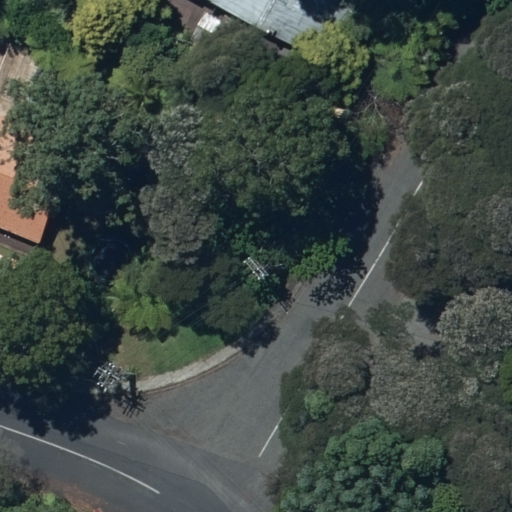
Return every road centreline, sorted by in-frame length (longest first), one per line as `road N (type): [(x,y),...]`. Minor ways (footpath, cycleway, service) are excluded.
road 1 (residential): [(507,0),(165,491)]
road 2 (residential): [(165,491),(0,426)]
